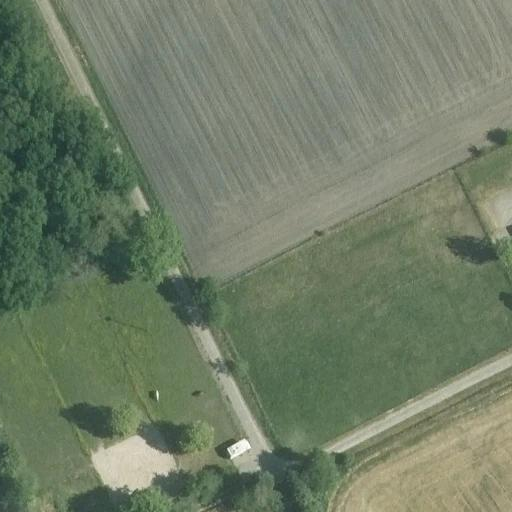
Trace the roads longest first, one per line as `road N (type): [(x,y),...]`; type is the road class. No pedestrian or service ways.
road 1 (unclassified): [(272,477),(39,0)]
road 2 (unclassified): [(511,359),(272,477)]
